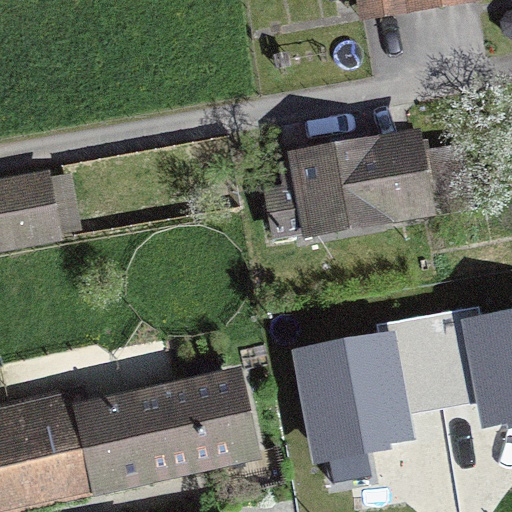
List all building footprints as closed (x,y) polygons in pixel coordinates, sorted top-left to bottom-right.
[(471,7),(469,0),(364,0),(367,21),(471,7)] [(416,140),(283,168),(299,246),(432,218),(416,140)] [(53,182),(0,192),(0,260),(67,246),(53,182)] [(476,312),(428,321),(443,405),(487,398),(490,419),(511,414),(511,321),(479,328),(476,312)] [(443,405),(428,321),(380,329),(383,346),(303,360),(320,452),(405,437),(401,413),(443,405)] [(71,402),(0,418),(0,510),(245,455),(229,386),(76,421),(71,402)]
